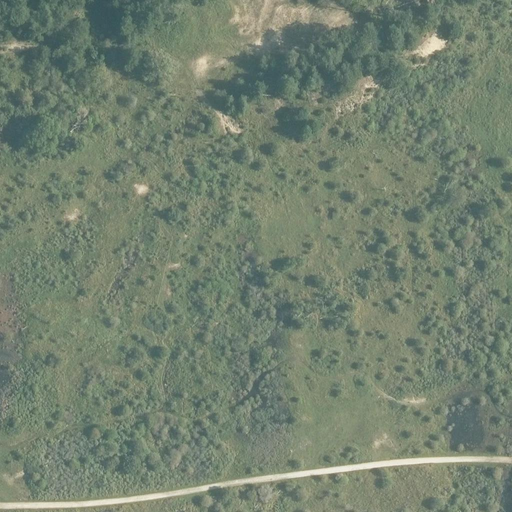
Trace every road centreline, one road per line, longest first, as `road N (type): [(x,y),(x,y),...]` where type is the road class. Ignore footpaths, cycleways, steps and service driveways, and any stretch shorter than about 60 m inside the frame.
road 1 (unknown): [(0,446),(14,450),(42,437),(166,413),(206,421),(295,359),(329,379),(365,375),(409,404),(486,393),(498,415),(511,419)]
road 2 (track): [(511,455),(401,457),(143,499),(0,501)]
